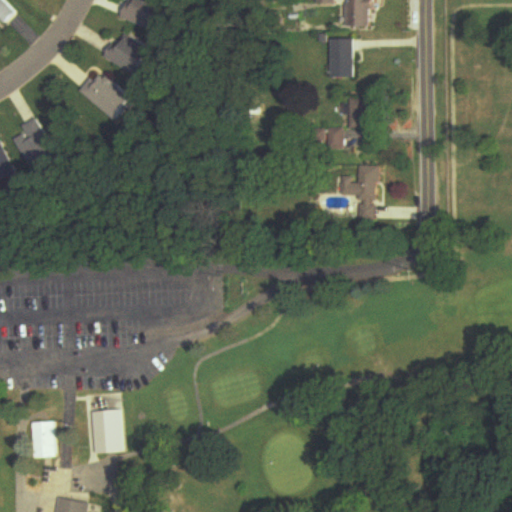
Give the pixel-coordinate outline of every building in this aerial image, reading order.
[(22,13),(8,0),(0,0),(0,26),(4,31),(22,13)] [(137,0),(130,18),(164,32),(175,4),(165,0),(137,0)] [(378,28),(378,0),(354,0),(355,28),(378,28)] [(114,60),(150,79),(165,52),(129,32),(114,60)] [(339,79),(362,79),(362,38),(339,38),(339,79)] [(119,122),(139,102),(108,71),(88,92),(119,122)] [(380,100),(354,100),(354,115),(356,115),(356,130),(380,130),(380,100)] [(33,169),(60,156),(42,119),(26,128),(29,135),(19,140),(33,169)] [(0,146),(0,189),(22,180),(6,144),(0,146)] [(364,223),(382,223),(383,168),(364,168),(364,180),(345,180),(345,196),(364,197),(364,223)] [(101,456),(129,453),(125,411),(96,414),(101,456)] [(61,423),(38,423),(38,459),(61,459),(61,423)] [(91,511),(93,505),(64,499),(61,511),(91,511)]
